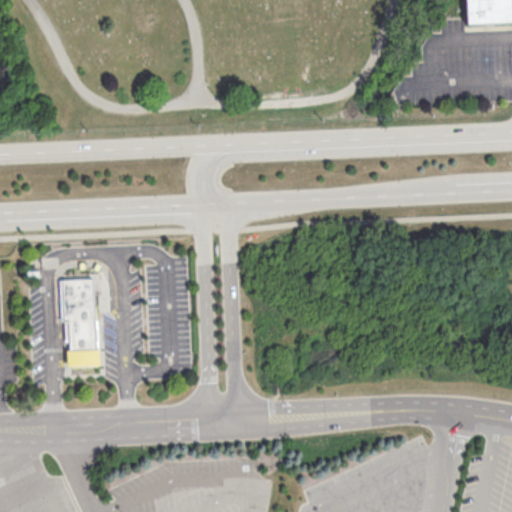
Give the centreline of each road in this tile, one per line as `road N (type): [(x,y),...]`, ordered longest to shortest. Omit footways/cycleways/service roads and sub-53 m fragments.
road 1 (secondary): [(511,127),(0,149)]
road 2 (residential): [(0,430),(455,410)]
road 3 (secondary): [(511,142),(218,157),(203,169),(204,206)]
road 4 (residential): [(204,206),(212,419)]
road 5 (residential): [(238,417),(227,205)]
road 6 (secondary): [(5,214),(204,206)]
road 7 (secondary): [(336,201),(511,175)]
road 8 (secondary): [(336,201),(511,193)]
road 9 (secondary): [(204,206),(336,201)]
